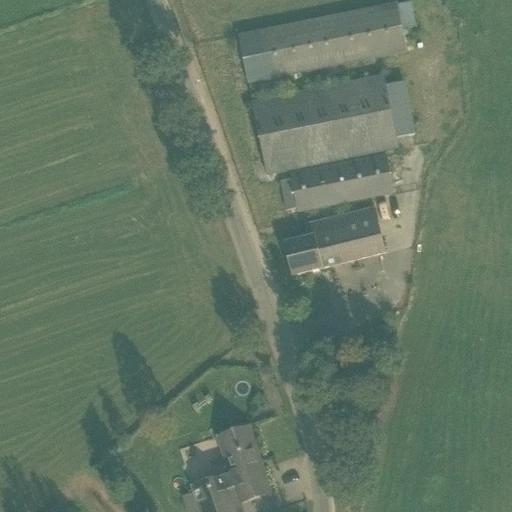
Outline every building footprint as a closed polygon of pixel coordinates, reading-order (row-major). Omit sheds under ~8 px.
[(397,5),(239,37),(248,84),(407,52),(402,30),(397,5)] [(384,76),(252,104),(266,169),(267,176),(290,171),(399,149),(397,139),(386,88),(384,76)] [(387,156),(291,176),(291,180),(281,182),(287,211),(297,209),(298,213),(394,194),(387,156)] [(375,208),(320,222),(305,226),(308,239),(284,245),(292,277),(386,254),(375,208)] [(346,369),(336,373),(341,386),(351,383),(346,369)] [(193,487),(195,495),(183,499),(187,511),(234,511),(233,507),(232,507),(231,503),(232,503),(231,500),(238,497),(241,505),(271,494),(249,428),(232,433),(225,436),(218,438),(231,477),(224,480),(223,477),(193,487)]
